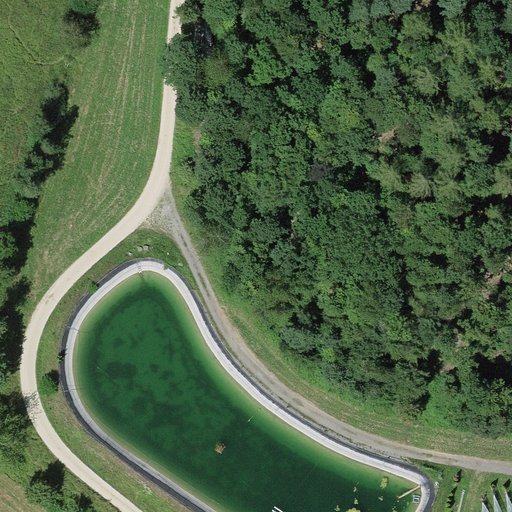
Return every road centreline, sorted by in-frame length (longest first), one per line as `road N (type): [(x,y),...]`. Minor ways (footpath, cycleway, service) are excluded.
road 1 (track): [(134,511),(49,435),(35,405),(31,352),(47,301),(161,185),(179,0)]
road 2 (track): [(149,203),(177,229),(234,346),(288,397),(382,445),(511,469)]
